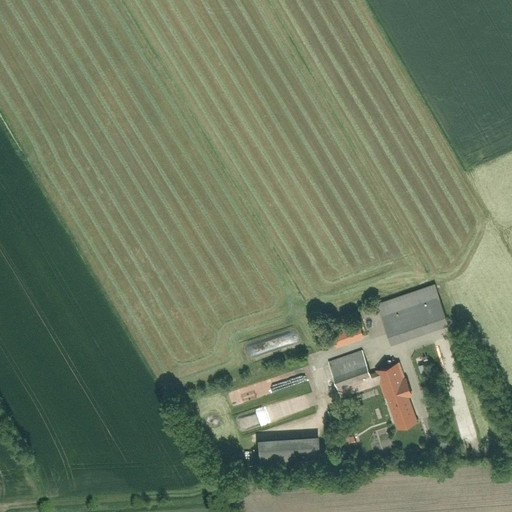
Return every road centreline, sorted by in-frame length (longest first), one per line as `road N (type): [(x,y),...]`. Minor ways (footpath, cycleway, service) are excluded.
road 1 (track): [(195,487),(0,501)]
road 2 (track): [(511,451),(451,455),(439,446),(400,349)]
